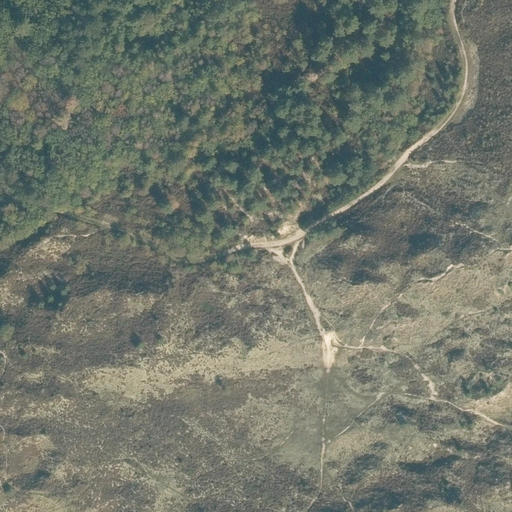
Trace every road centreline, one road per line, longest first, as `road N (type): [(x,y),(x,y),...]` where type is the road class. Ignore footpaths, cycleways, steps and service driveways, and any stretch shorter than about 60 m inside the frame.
road 1 (track): [(400,162),(370,192),(288,240),(191,261),(109,225),(0,203)]
road 2 (track): [(454,0),(465,80),(448,117),(400,162)]
